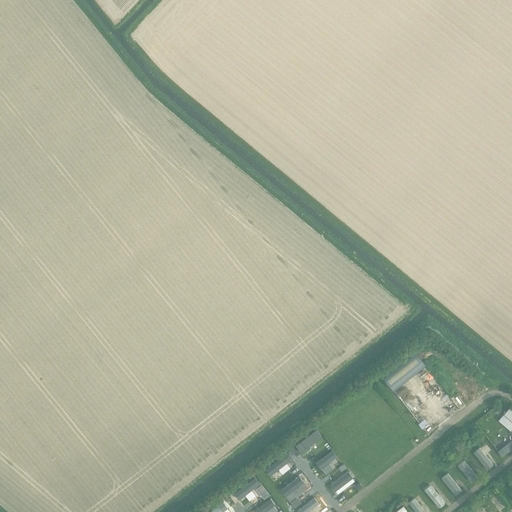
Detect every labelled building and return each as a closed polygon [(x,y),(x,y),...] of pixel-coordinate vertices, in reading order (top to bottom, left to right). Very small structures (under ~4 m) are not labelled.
[(414,352),(382,377),(394,391),(426,367),(414,352)] [(423,414),(429,408),(419,397),(407,408),(424,428),(431,423),(423,414)] [(496,455),(501,453),(498,446),(493,449),(496,455)] [(488,469),(495,463),(480,447),(474,452),(488,469)] [(459,464),(472,482),(479,477),(466,459),(459,464)] [(456,495),(463,490),(449,472),(443,477),(456,495)] [(431,484),(425,488),(440,509),(446,504),(431,484)] [(430,511),(420,495),(410,501),(417,511),(430,511)] [(297,498),(292,502),(296,508),(301,504),(297,498)] [(487,503),(493,511),(502,511),(493,499),(487,503)]
